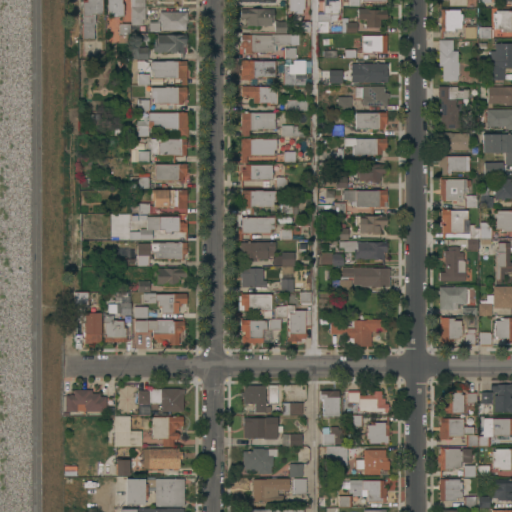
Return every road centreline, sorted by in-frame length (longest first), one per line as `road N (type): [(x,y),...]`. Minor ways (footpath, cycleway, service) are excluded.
road 1 (residential): [(415,511),(414,0)]
road 2 (residential): [(211,511),(212,0)]
road 3 (residential): [(511,367),(70,368)]
